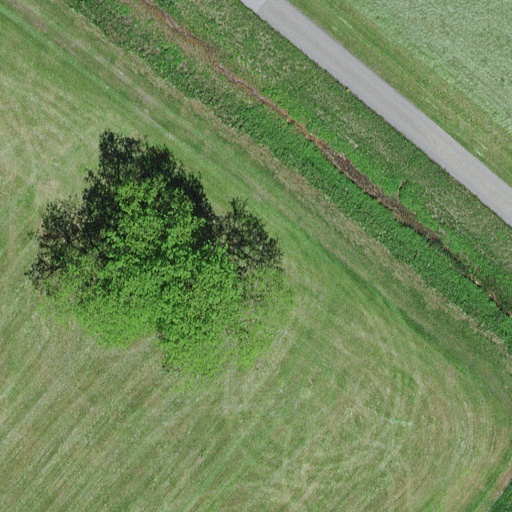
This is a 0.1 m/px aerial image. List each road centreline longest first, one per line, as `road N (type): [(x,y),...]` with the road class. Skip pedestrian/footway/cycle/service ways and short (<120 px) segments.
road 1 (track): [(1,0),(296,222),(511,411)]
road 2 (unclassified): [(261,0),(511,213)]
